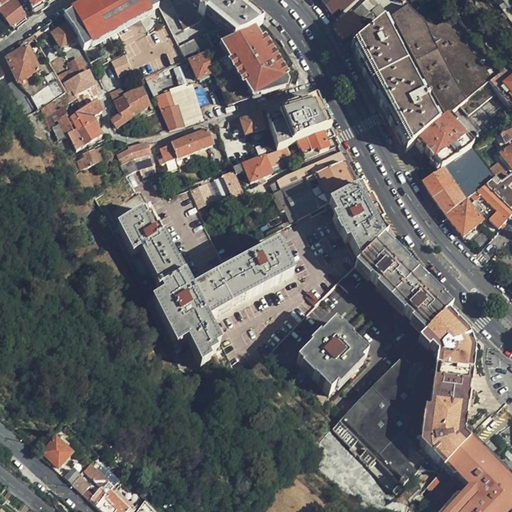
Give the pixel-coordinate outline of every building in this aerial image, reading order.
[(6,0),(0,0),(0,11),(11,28),(16,24),(17,25),(25,19),(13,0),(9,0),(7,1),(6,0)] [(86,14),(69,25),(77,38),(83,49),(110,33),(119,46),(154,23),(143,6),(141,7),(139,3),(137,0),(108,0),(104,3),(101,0),(92,0),(82,6),(86,14)] [(231,0),(168,0),(183,30),(198,23),(206,13),(237,39),(251,32),(263,26),(231,0)] [(320,0),(335,20),(357,0),(320,0)] [(367,0),(351,14),(358,22),(359,23),(361,21),(372,12),(380,5),(375,0),(367,0)] [(31,8),(30,9),(33,15),(44,9),(42,6),(39,8),(37,5),(31,8)] [(372,12),(382,25),(390,18),(380,5),(372,12)] [(457,10),(455,17),(468,32),(478,22),(462,5),(457,10)] [(389,122),(407,154),(419,144),(448,119),(461,107),(489,84),(500,74),(474,40),(468,32),(455,17),(452,14),(437,27),(427,23),(407,6),(390,18),(382,25),(372,33),(351,49),(389,122)] [(361,21),(372,33),(382,25),(372,12),(361,21)] [(339,26),(345,38),(350,34),(354,37),(361,30),(356,25),(358,22),(351,14),(339,26)] [(11,28),(13,31),(26,22),(25,19),(17,25),(16,24),(11,28)] [(52,35),(61,48),(77,38),(69,25),(64,28),(52,35)] [(213,74),(228,109),(286,91),(290,90),(291,85),(265,47),(251,32),(237,39),(214,51),(205,55),(205,57),(213,74)] [(185,63),(205,55),(214,51),(206,38),(178,48),(185,63)] [(16,49),(12,52),(13,55),(6,58),(18,81),(39,72),(28,49),(18,53),(16,49)] [(125,56),(112,61),(118,75),(131,70),(125,56)] [(198,81),(213,74),(205,57),(190,63),(198,81)] [(76,78),(87,73),(83,61),(71,66),(76,78)] [(511,69),(509,66),(500,74),(489,84),(498,94),(511,110),(511,69)] [(94,86),(88,73),(87,73),(76,78),(62,84),(71,102),(76,113),(98,103),(90,88),(94,86)] [(56,100),(64,96),(56,81),(48,86),(56,100)] [(498,94),(489,84),(461,107),(470,117),(498,94)] [(126,98),(122,88),(111,93),(119,115),(111,121),(111,122),(112,123),(112,124),(113,124),(113,125),(114,126),(114,127),(115,127),(115,128),(116,128),(116,129),(117,129),(150,108),(142,89),(126,98)] [(175,95),(179,109),(182,108),(185,121),(197,117),(189,91),(175,95)] [(161,97),(172,133),(188,128),(185,121),(182,108),(179,109),(175,95),(174,93),(161,97)] [(52,103),(41,108),(45,117),(56,111),(52,103)] [(92,118),(102,113),(98,103),(76,113),(71,115),(78,130),(95,123),(92,118)] [(266,119),(276,153),(282,151),(288,149),(297,145),(328,132),(317,112),(307,106),(266,119)] [(68,115),(65,110),(56,113),(60,119),(66,116),(68,115)] [(95,123),(78,130),(75,132),(66,116),(60,119),(58,120),(67,136),(70,134),(78,150),(102,137),(95,123)] [(265,131),(259,117),(241,123),(246,137),(265,131)] [(419,144),(440,172),(470,152),(473,151),(448,119),(419,144)] [(235,121),(230,123),(228,130),(237,127),(235,121)] [(511,129),(501,137),(505,146),(511,141),(511,129)] [(318,152),(319,155),(328,151),(324,141),(334,136),(330,131),(328,132),(297,145),(300,151),(300,153),(302,151),(305,157),(318,152)] [(193,140),(172,148),(176,162),(212,148),(207,134),(198,138),(193,140)] [(117,158),(121,167),(151,157),(149,150),(147,145),(127,151),(129,152),(117,158)] [(280,159),(300,151),(297,145),(288,149),(282,151),(276,153),(280,159)] [(176,162),(172,148),(161,152),(164,161),(159,163),(161,168),(176,162)] [(511,149),(502,157),(511,170),(511,149)] [(98,164),(93,150),(84,154),(85,158),(78,160),(81,168),(98,164)] [(429,196),(446,218),(471,200),(486,189),(495,182),(474,154),(472,155),(470,152),(440,172),(422,184),(429,196)] [(282,192),(282,193),(346,164),(341,154),(301,172),(283,180),(282,180),(281,180),(280,180),(280,181),(279,181),(278,181),(278,182),(277,182),(276,182),(276,183),(275,183),(275,184),(279,193),(282,192)] [(151,157),(121,167),(126,177),(136,172),(139,171),(142,170),(149,169),(155,167),(151,157)] [(251,185),(272,176),(264,160),(243,168),(251,185)] [(282,193),(297,223),(330,206),(360,190),(346,164),(282,193)] [(230,194),(232,200),(242,195),(232,175),(223,179),(224,182),(230,194)] [(486,189),(511,213),(511,178),(502,187),(496,181),(495,182),(486,189)] [(222,183),(220,180),(215,182),(222,197),(230,194),(224,182),(222,183)] [(207,187),(189,194),(197,211),(214,203),(207,187)] [(475,205),(483,215),(488,220),(495,212),(497,215),(490,223),(499,231),(500,230),(511,217),(511,213),(486,189),(471,200),(475,205)] [(265,192),(267,198),(273,196),(270,190),(270,191),(265,192)] [(360,190),(330,206),(336,220),(334,222),(345,245),(348,244),(357,263),(384,240),(386,239),(360,190)] [(275,195),(291,227),(297,223),(282,193),(282,192),(279,193),(275,195)] [(232,200),(238,211),(248,207),(242,195),(232,200)] [(209,321),(293,277),(277,248),(193,291),(142,197),(110,214),(132,255),(141,251),(165,296),(160,298),(161,301),(154,305),(175,343),(181,340),(183,343),(188,340),(202,366),(210,361),(208,358),(215,354),(214,350),(222,346),(209,321)] [(447,219),(463,240),(483,223),(479,218),(483,215),(475,205),(471,208),(467,204),(447,219)] [(384,240),(357,263),(354,267),(369,282),(372,279),(380,287),(377,290),(404,317),(407,314),(416,323),(413,326),(425,338),(445,318),(450,314),(452,311),(440,300),(433,294),(430,290),(413,272),(398,256),(384,240)] [(355,290),(345,281),(340,286),(349,295),(355,290)] [(445,318),(425,338),(332,428),(331,428),(394,490),(397,494),(422,470),(442,474),(444,472),(441,464),(453,459),(455,460),(470,444),(464,437),(475,363),(467,339),(452,325),(445,318)] [(367,358),(335,326),(297,363),(329,395),(367,358)] [(70,456),(55,442),(42,456),(58,470),(70,456)] [(476,450),(470,444),(455,460),(444,472),(442,474),(464,495),(448,511),(511,511),(511,486),(504,479),(506,477),(480,452),(477,449),(476,450)] [(441,464),(444,472),(455,460),(453,459),(441,464)] [(88,504),(96,511),(127,511),(128,511),(129,510),(124,505),(122,506),(113,498),(118,493),(113,489),(108,484),(90,467),(83,474),(101,491),(100,492),(93,499),(75,482),(72,485),(89,503),(88,504)] [(75,482),(79,478),(72,472),(65,480),(71,486),(72,485),(75,482)] [(448,511),(464,495),(442,474),(407,511),(408,511),(448,511)] [(393,499),(397,494),(394,490),(389,495),(393,499)] [(118,493),(113,498),(122,506),(124,505),(127,502),(118,493)] [(150,497),(145,502),(150,507),(155,502),(150,497)]
